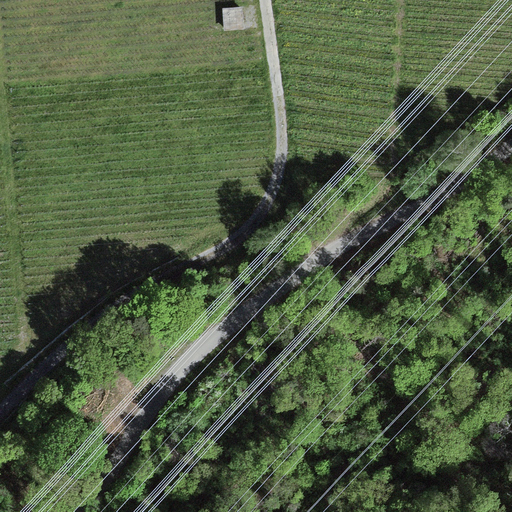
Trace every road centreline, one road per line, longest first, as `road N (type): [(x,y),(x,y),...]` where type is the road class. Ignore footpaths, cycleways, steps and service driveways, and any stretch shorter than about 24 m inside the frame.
road 1 (unclassified): [(77,511),(157,391),(200,343),(322,255),(511,143)]
road 2 (track): [(187,260),(275,192),(282,143),(264,0)]
road 3 (track): [(0,79),(20,317),(39,371)]
road 4 (unclassified): [(0,409),(72,340),(187,260)]
